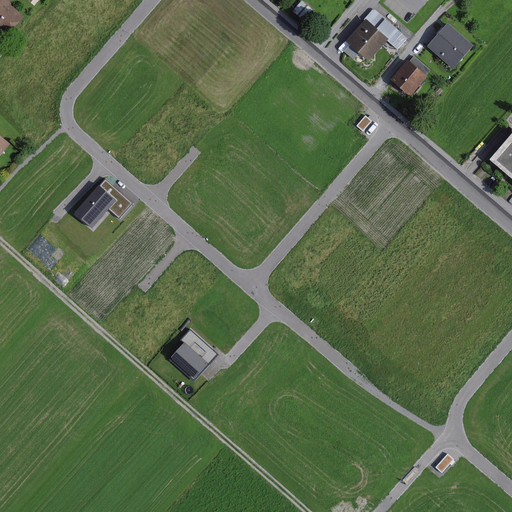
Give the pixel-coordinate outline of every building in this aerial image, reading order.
[(8,0),(2,0),(0,3),(0,23),(11,34),(27,16),(8,0)] [(316,10),(306,1),(298,9),(308,18),(316,10)] [(388,19),(380,27),(372,20),(354,40),(374,58),(392,37),(395,40),(403,32),(388,19)] [(477,45),(453,24),(435,45),(458,66),(477,45)] [(414,61),(398,79),(416,94),(431,76),(414,61)] [(0,156),(12,143),(0,132),(0,156)] [(511,133),(491,158),(511,174),(511,133)] [(172,357),(198,380),(223,351),(197,329),(172,357)]
